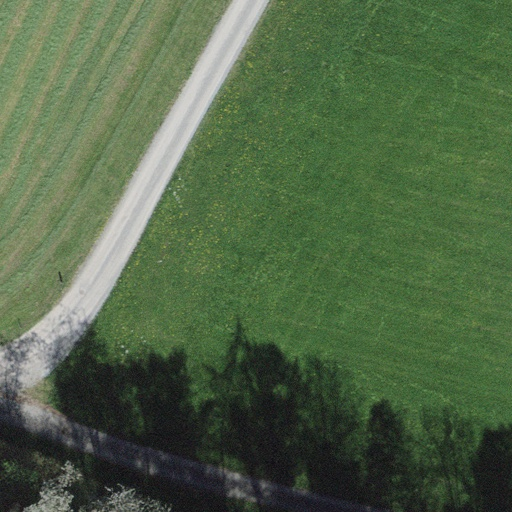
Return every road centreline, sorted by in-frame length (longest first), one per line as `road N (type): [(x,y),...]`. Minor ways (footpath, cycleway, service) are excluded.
road 1 (track): [(0,370),(73,319),(253,0)]
road 2 (track): [(0,408),(354,511)]
